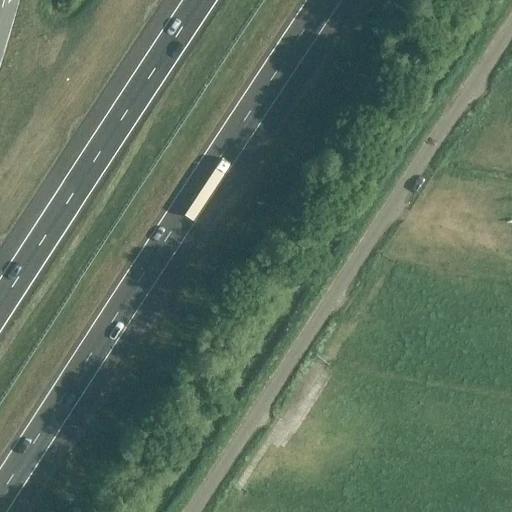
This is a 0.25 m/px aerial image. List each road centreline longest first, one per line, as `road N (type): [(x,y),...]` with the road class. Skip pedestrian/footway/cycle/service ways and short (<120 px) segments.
road 1 (motorway): [(0,504),(326,0)]
road 2 (unclassified): [(193,511),(511,29)]
road 3 (motorway): [(202,0),(0,310)]
